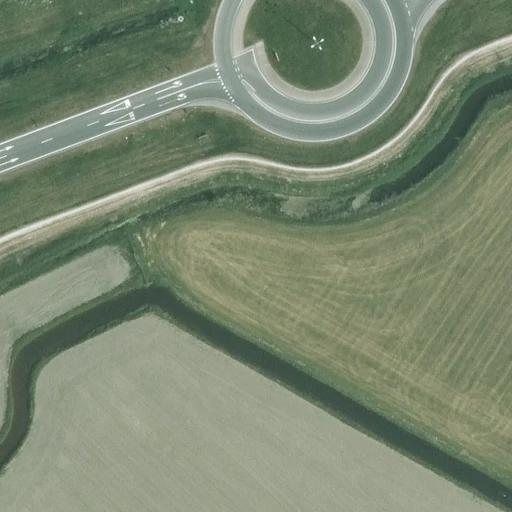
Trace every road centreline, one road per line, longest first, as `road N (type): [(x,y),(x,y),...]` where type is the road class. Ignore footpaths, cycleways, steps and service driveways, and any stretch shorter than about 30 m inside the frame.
road 1 (primary): [(226,74),(246,104),(279,127),(337,129),(390,92),(402,57),(400,22)]
road 2 (primary): [(226,74),(243,70),(269,100),(293,111),(346,106),(380,65),(382,32),(367,0)]
road 3 (trunk): [(0,158),(226,74)]
